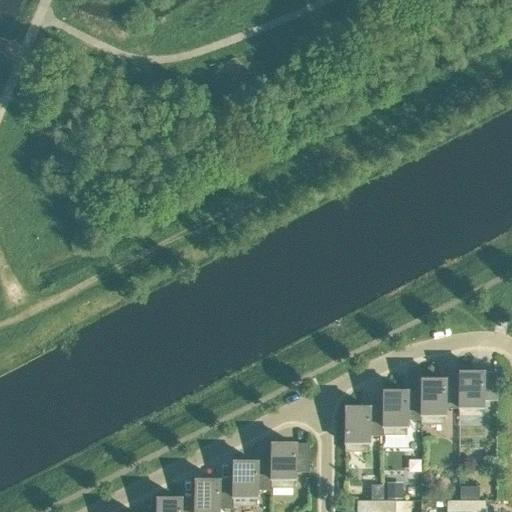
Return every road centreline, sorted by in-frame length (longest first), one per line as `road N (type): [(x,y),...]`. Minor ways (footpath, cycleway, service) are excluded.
road 1 (track): [(511,66),(27,316)]
road 2 (residential): [(317,406),(100,511)]
road 3 (residential): [(511,359),(488,351),(412,353),(317,406)]
